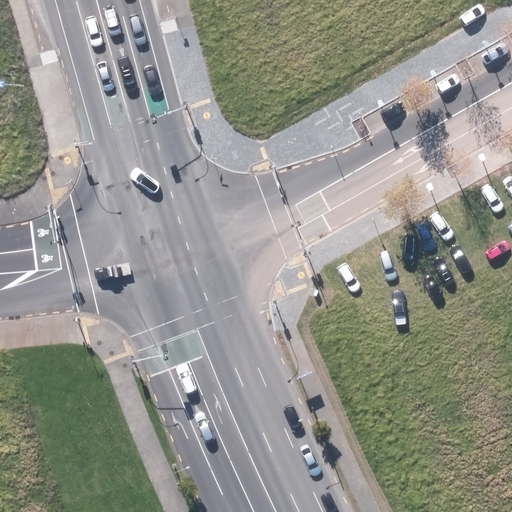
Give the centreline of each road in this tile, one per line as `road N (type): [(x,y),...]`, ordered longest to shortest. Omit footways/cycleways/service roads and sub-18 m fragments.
road 1 (unclassified): [(164,244),(319,195),(511,83)]
road 2 (tertiary): [(164,244),(277,511)]
road 3 (tertiary): [(89,0),(164,244)]
road 4 (unclassified): [(0,272),(164,244)]
